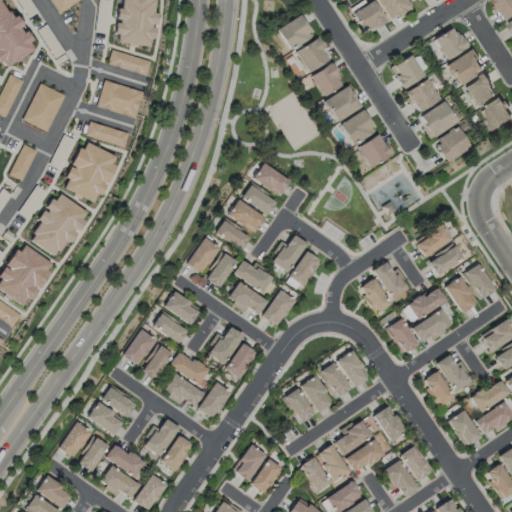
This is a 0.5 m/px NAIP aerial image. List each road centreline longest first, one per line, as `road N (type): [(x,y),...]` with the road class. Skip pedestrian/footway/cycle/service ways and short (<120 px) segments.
road 1 (secondary): [(0,465),(168,220),(206,122),(227,0)]
road 2 (secondary): [(196,0),(174,128),(142,200),(0,416)]
road 3 (residential): [(499,307),(284,452)]
road 4 (residential): [(331,324),(291,341),(172,511)]
road 5 (residential): [(479,511),(375,354),(331,324)]
road 6 (residential): [(414,148),(314,0)]
road 7 (residential): [(511,437),(402,511)]
road 8 (residential): [(283,353),(179,282)]
road 9 (residential): [(362,69),(467,0)]
road 10 (residential): [(218,447),(114,378)]
